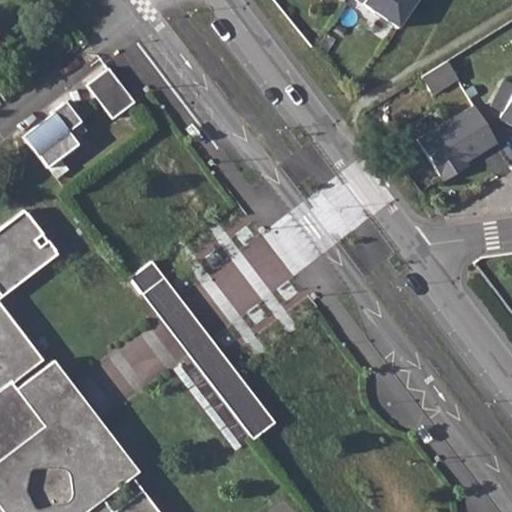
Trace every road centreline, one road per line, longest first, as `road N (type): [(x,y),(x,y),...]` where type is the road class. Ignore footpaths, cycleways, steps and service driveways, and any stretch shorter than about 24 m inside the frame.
road 1 (residential): [(413,254),(227,0)]
road 2 (residential): [(511,377),(413,254)]
